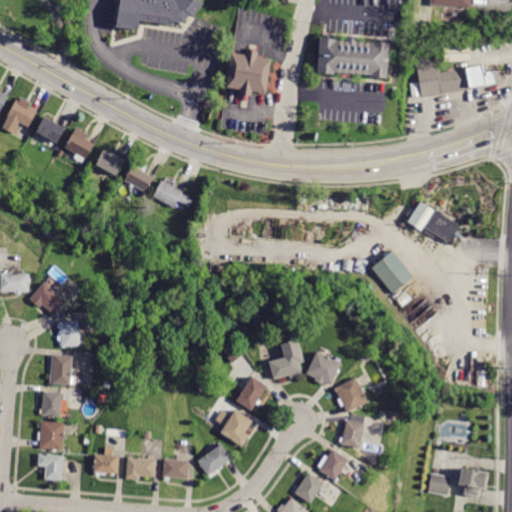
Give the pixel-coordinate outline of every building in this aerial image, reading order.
[(200,0),(204,3),(194,16),(191,14),(184,23),(173,21),(172,25),(141,20),(139,31),(117,27),(121,0),(200,0)] [(471,0),(471,8),(431,6),(431,0),(471,0)] [(356,42),(374,43),(374,42),(390,44),(388,78),(371,77),(372,75),(335,72),(334,74),(318,73),(321,38),(337,39),(337,41),(348,42),(349,37),(357,37),(356,42)] [(444,61),(443,44),(470,43),(470,60),(444,61)] [(259,52),(258,57),(272,59),(266,93),(253,91),(252,96),(240,94),(240,90),(227,88),(232,53),(246,55),(246,50),(259,52)] [(418,60),(433,58),(434,63),(437,63),(437,68),(440,68),(440,74),(465,71),(467,90),(422,95),(418,60)] [(469,70),(488,68),(488,71),(505,70),(506,80),(497,81),(497,83),(472,86),(469,70)] [(0,91),(8,96),(0,111),(0,91)] [(21,98),(31,103),(29,107),(37,111),(29,127),(20,122),(13,134),(2,128),(9,117),(7,116),(16,100),(19,102),(21,98)] [(65,128),(57,143),(53,141),(50,147),(40,141),(43,136),(36,132),(44,117),(65,128)] [(88,135),(86,139),(94,144),(86,159),(85,158),(82,162),(75,158),(77,154),(65,148),(76,128),(88,135)] [(127,160),(118,177),(108,171),(105,177),(93,170),(105,149),(127,160)] [(57,155),(61,150),(65,152),(62,158),(57,155)] [(145,170),(144,172),(154,177),(146,193),(135,186),(134,188),(130,186),(132,184),(125,181),(133,166),(135,167),(136,165),(145,170)] [(183,192),(182,194),(193,199),(185,213),(154,196),(163,180),(183,192)] [(407,221),(421,229),(423,226),(448,242),(459,225),(420,200),(407,221)] [(54,234),(51,239),(44,235),(47,229),(54,234)] [(393,294),(373,269),(393,252),(414,278),(393,294)] [(21,274),(30,274),(29,292),(1,291),(1,274),(21,274)] [(61,297),(66,302),(54,315),(42,305),(40,308),(30,299),(44,283),(61,297)] [(61,323),(79,321),(81,346),(62,349),(59,323),(61,323)] [(293,378),(291,379),(289,375),(274,379),(269,362),(285,357),(281,345),(298,340),(304,362),(298,363),(302,375),(293,378)] [(234,362),(232,364),(222,350),(233,341),(244,355),(234,362)] [(331,385),(324,382),(323,385),(315,381),(316,379),(307,374),(317,352),(342,363),(331,385)] [(381,367),(376,357),(386,352),(392,362),(381,367)] [(63,385),(50,384),(53,355),(73,357),(71,385),(63,385)] [(267,388),(259,400),(261,401),(258,405),(256,404),(252,411),(236,401),(252,376),(268,387),(267,388)] [(358,408),(348,413),(344,406),(341,407),(338,399),(340,398),(335,389),(356,378),(369,402),(358,408)] [(44,391),(63,393),(61,417),(43,416),(44,391)] [(107,403),(99,401),(100,394),(109,396),(107,403)] [(230,415),(222,409),(215,419),(223,424),(230,415)] [(224,429),(235,410),(253,421),(246,433),(247,433),(240,444),(239,443),(238,444),(221,433),(224,429)] [(346,426),(347,420),(365,424),(359,449),(341,445),(342,442),(340,442),(341,437),(343,438),(346,426)] [(41,433),(42,421),(65,423),(63,450),(40,448),(41,433)] [(151,439),(144,438),(145,431),(152,431),(151,439)] [(218,447),(221,444),(232,459),(219,469),(221,471),(210,479),(198,461),(218,447)] [(106,450),(106,448),(113,448),(112,456),(120,456),(118,475),(94,473),(96,455),(105,455),(106,450)] [(332,451),(333,450),(349,460),(336,480),(320,470),(321,468),(318,466),(325,455),(328,457),(332,451)] [(64,456),(62,481),(45,480),(46,467),(39,466),(40,454),(64,456)] [(142,458),(157,459),(155,477),(140,476),(140,480),(126,479),(128,457),(142,458)] [(174,460),(189,461),(187,479),(170,478),(170,481),(165,481),(165,477),(163,477),(164,459),(174,460)] [(487,485),(486,490),(481,489),(480,497),(465,495),(466,486),(459,485),(462,468),(489,473),(487,485)] [(309,473),(324,483),(311,504),(295,493),(296,491),(295,490),(297,487),(299,488),(309,473)] [(432,475),(432,474),(452,477),(448,496),(429,493),(432,475)] [(280,511),(278,510),(283,504),(285,506),(292,498),(308,511),(280,511)]
